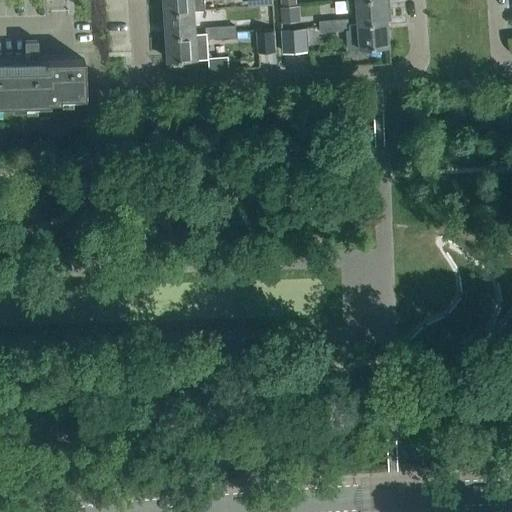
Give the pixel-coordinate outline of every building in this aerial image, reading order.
[(195,9),(194,0),(164,0),(166,11),(195,9)] [(389,21),(387,0),(347,0),(348,10),(358,9),(359,23),(389,21)] [(296,22),(294,7),(280,8),(282,23),(296,22)] [(227,22),(226,8),(211,9),(212,23),(227,22)] [(197,33),(195,9),(166,11),(167,35),(197,33)] [(349,19),(334,20),(335,30),(349,29),(349,19)] [(335,30),(334,20),(320,21),(321,31),(335,30)] [(390,45),(389,21),(359,23),(361,48),(390,45)] [(236,36),(235,31),(235,26),(221,27),(221,37),(236,36)] [(221,37),(221,27),(207,28),(207,38),(221,37)] [(306,27),(282,28),(284,51),(308,50),(306,27)] [(270,29),(257,31),(259,51),(272,50),(276,50),(275,29),(270,29)] [(198,58),(197,33),(167,35),(169,60),(198,58)] [(49,99),(85,98),(84,59),(46,60),(46,66),(0,66),(0,106),(49,105),(49,99)]
